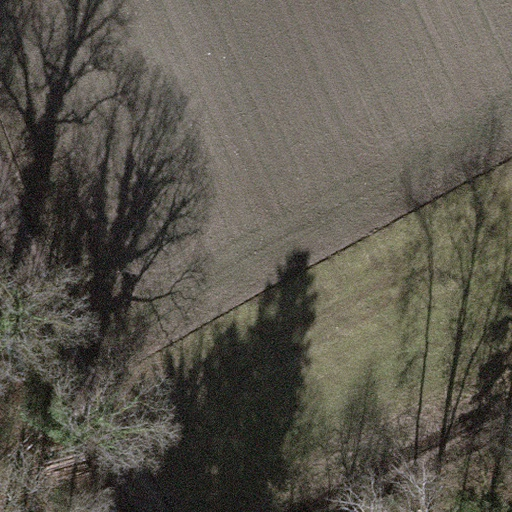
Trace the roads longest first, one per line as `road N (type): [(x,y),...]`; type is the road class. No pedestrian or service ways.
road 1 (track): [(157,511),(0,168)]
road 2 (track): [(511,424),(334,511)]
